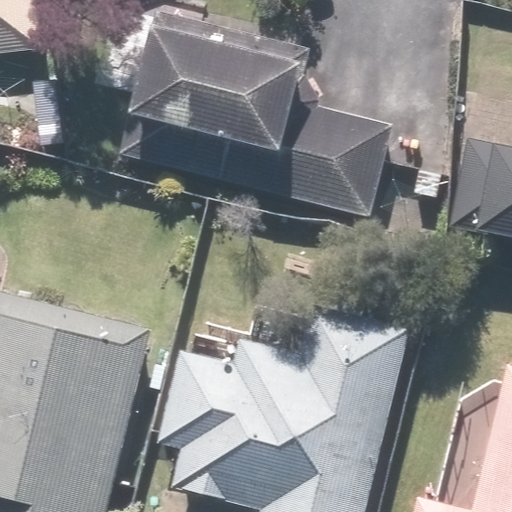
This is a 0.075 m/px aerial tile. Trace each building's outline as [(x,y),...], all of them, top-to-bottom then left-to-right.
[(0,0),(0,58),(35,56),(29,0),(0,0)] [(223,58),(141,37),(110,157),(363,222),(388,125),(290,99),(301,55),(228,36),(223,58)] [(74,82),(33,78),(26,146),(67,150),(74,82)] [(511,151),(461,146),(452,230),(463,231),(462,244),(511,249),(511,151)] [(362,511),(405,334),(312,312),(305,343),(242,328),(233,366),(180,353),(155,458),(171,461),(161,502),(204,511),(362,511)] [(0,318),(0,511),(103,511),(144,356),(0,318)] [(511,511),(511,368),(497,365),(486,408),(450,400),(427,497),(415,494),(410,511),(511,511)]
